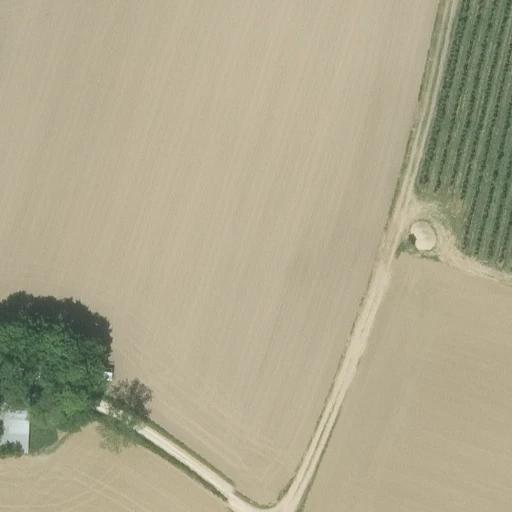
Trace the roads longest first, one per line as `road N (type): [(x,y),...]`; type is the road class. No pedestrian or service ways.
road 1 (track): [(451,0),(403,213),(361,348),(286,511)]
road 2 (track): [(252,511),(136,424),(35,375),(0,374)]
